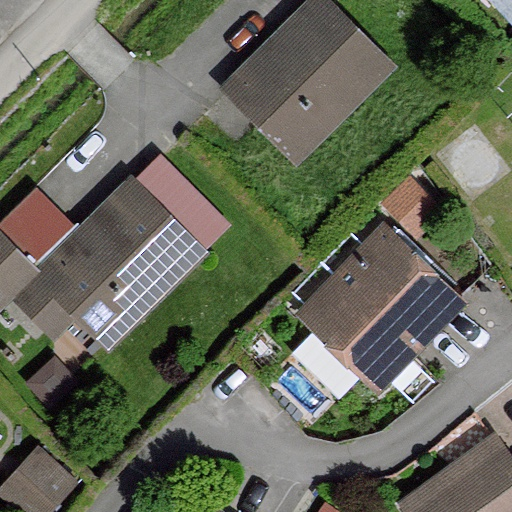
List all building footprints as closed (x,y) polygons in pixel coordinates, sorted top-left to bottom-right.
[(287,169),(386,71),(316,0),(306,0),(242,63),(212,93),(287,169)] [(511,0),(495,0),(511,17),(511,0)] [(205,252),(128,169),(71,221),(55,203),(35,182),(0,214),(0,299),(5,295),(43,336),(71,311),(103,345),(205,252)] [(430,210),(397,179),(369,208),(402,239),(430,210)] [(459,305),(373,226),(286,321),(311,343),(289,367),(331,406),(351,384),(371,402),(459,305)] [(511,511),(511,464),(508,467),(487,438),(388,509),(390,511),(511,511)] [(46,511),(69,486),(28,450),(0,483),(0,505),(7,511),(46,511)] [(233,511),(211,497),(200,511),(233,511)]
